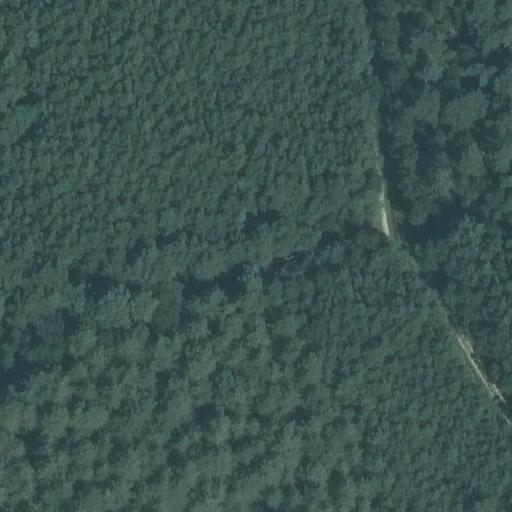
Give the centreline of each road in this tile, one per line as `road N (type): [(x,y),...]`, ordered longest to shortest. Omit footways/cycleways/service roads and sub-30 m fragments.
road 1 (track): [(353,0),(384,237),(511,455)]
road 2 (track): [(511,412),(406,233),(374,0)]
